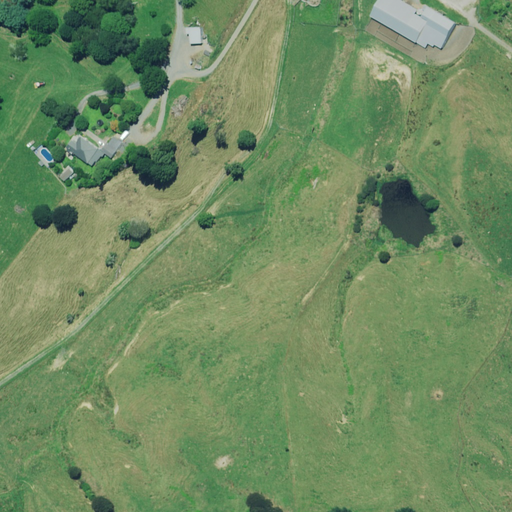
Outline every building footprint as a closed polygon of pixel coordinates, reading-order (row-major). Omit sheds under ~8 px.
[(457,24),(426,6),(424,11),(427,13),(423,19),(417,16),(418,15),(419,15),(419,16),(420,16),(421,16),(422,16),(423,15),(424,15),(424,14),(424,13),(424,12),(424,11),(423,10),(422,10),(422,9),(421,9),(420,9),(419,10),(418,10),(400,0),(382,0),(372,17),(418,44),(427,49),(429,44),(434,47),(435,45),(442,49),(449,38),(455,29),(457,24)] [(203,44),(203,29),(188,29),(188,35),(192,35),(192,44),(203,44)] [(102,151),(107,154),(112,158),(115,154),(112,152),(120,140),(115,137),(109,145),(108,144),(102,151)] [(107,154),(102,151),(83,138),(79,144),(75,141),(67,151),(73,155),(74,154),(94,168),(97,163),(98,164),(103,158),(104,159),(107,154)] [(75,174),(71,169),(61,178),(65,182),(75,174)]
